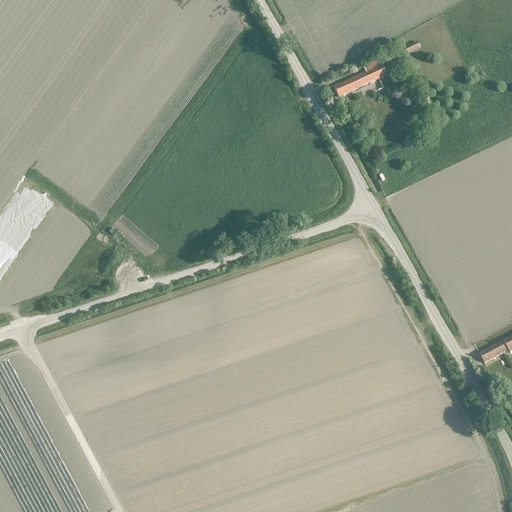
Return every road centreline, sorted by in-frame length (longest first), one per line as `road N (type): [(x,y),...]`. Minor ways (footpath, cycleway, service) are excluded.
road 1 (unclassified): [(374,206),(0,337)]
road 2 (unclassified): [(511,457),(374,206)]
road 3 (unclassified): [(374,206),(261,0)]
